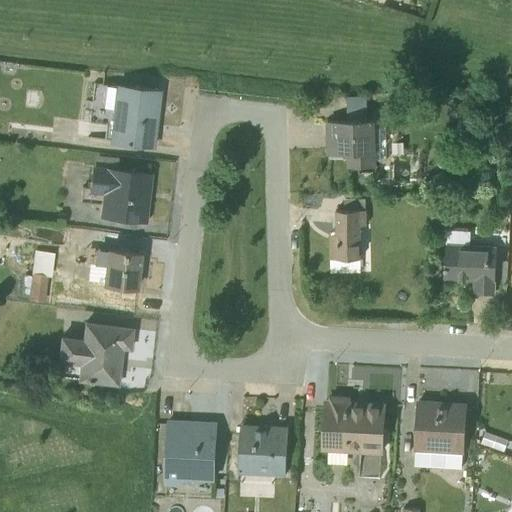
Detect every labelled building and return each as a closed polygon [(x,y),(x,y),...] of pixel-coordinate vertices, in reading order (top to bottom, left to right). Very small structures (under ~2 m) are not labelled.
[(114,86),(104,85),(102,107),(111,108),(108,140),(151,146),(158,90),(114,85),(114,86)] [(374,118),(327,120),(327,122),(328,141),(327,142),(336,142),(337,148),(341,152),(347,152),(348,166),(375,165),(375,158),(385,158),(385,125),(374,126),(374,118)] [(91,164),(88,189),(81,188),(80,202),(100,206),(98,216),(146,222),(151,172),(116,167),(117,158),(94,155),(93,164),(91,164)] [(329,257),(359,257),(359,224),(365,223),(364,208),(364,197),(343,197),(343,209),(335,209),(335,239),(329,240),(329,257)] [(468,243),(469,230),(445,228),(443,278),(472,280),(472,292),(494,292),(496,244),(468,243)] [(104,250),(87,249),(85,264),(89,265),(87,281),(100,283),(100,285),(137,289),(141,252),(105,247),(104,247),(104,250)] [(51,278),(53,253),(33,251),(30,276),(23,275),(21,294),(28,295),(28,300),(44,302),(47,278),(51,278)] [(59,335),(56,362),(78,365),(76,379),(115,383),(121,346),(128,347),(130,329),(82,323),(81,338),(59,335)] [(511,377),(504,377),(503,385),(511,385),(511,377)] [(380,454),(383,403),(348,401),(348,397),(330,396),(329,397),(323,397),(320,450),(327,450),(327,462),(346,463),(347,451),(380,454)] [(463,453),(466,401),(416,398),(412,450),(414,450),(414,464),(460,467),(461,454),(463,453)] [(215,423),(168,420),(164,483),(182,484),(182,477),(212,479),(215,430),(215,423)] [(240,422),(237,472),(285,474),(287,424),(240,422)]
